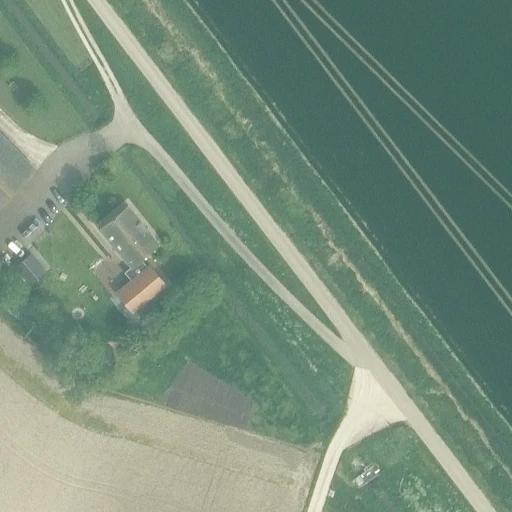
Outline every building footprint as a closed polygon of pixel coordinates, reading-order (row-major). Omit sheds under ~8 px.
[(0,135),(0,205),(35,171),(0,135)] [(160,246),(127,206),(99,229),(132,269),(129,271),(126,278),(130,283),(116,295),(131,314),(163,287),(148,268),(147,269),(140,262),(160,246)] [(31,253),(15,267),(31,285),(47,272),(31,253)] [(105,318),(121,337),(130,330),(114,311),(105,318)] [(109,355),(95,357),(97,371),(98,375),(101,374),(112,373),(109,355)]
